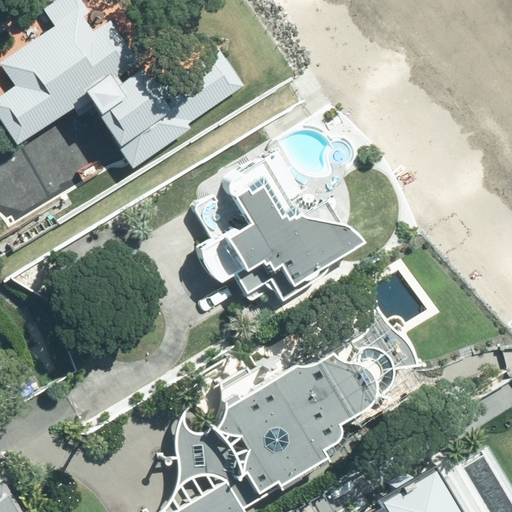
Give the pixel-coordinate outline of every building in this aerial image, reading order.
[(0,93),(0,114),(15,137),(134,55),(109,18),(98,25),(80,0),(58,0),(44,10),(55,24),(2,60),(17,82),(0,93)] [(130,157),(242,81),(224,56),(164,96),(141,63),(89,98),(130,157)] [(275,286),(281,297),(328,268),(324,260),(364,236),(353,219),(345,224),(325,191),(293,210),(290,204),(281,209),(258,172),(231,188),(247,215),(200,243),(220,276),(232,269),(251,300),(275,286)] [(157,511),(245,511),(240,504),(280,480),(278,477),(324,449),(320,442),(342,429),(335,418),(376,393),(345,342),(303,367),(297,357),(209,410),(241,462),(157,511)] [(456,511),(425,458),(334,511),(456,511)] [(27,511),(5,476),(0,479),(0,511),(27,511)]
